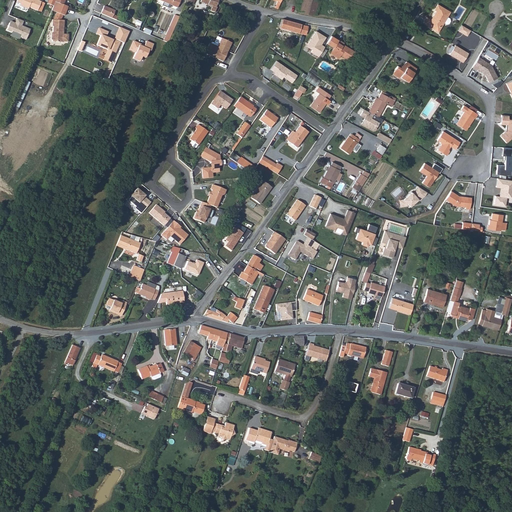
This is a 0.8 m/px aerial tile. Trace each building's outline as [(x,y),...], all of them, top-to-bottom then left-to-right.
[(29,6),(37,9),(41,0),(39,0),(17,0),(16,2),(20,3),(20,5),(29,8),(29,6)] [(58,0),(55,0),(52,8),(63,12),(66,3),(65,2),(58,0)] [(213,10),(216,0),(203,0),(212,4),(210,8),(213,10)] [(301,0),(299,8),(317,12),(319,0),(301,0)] [(100,13),(111,18),(114,10),(111,9),(113,5),(105,2),(100,13)] [(427,26),(435,31),(439,25),(443,24),(444,23),(446,24),(449,24),(450,21),(449,19),(447,17),(450,12),(437,4),(434,10),(436,11),(430,20),(427,26)] [(163,36),(169,38),(179,12),(174,10),(163,36)] [(51,39),(62,39),(62,38),(67,38),(67,31),(62,31),(62,17),(50,17),(50,23),(51,23),(51,29),(50,30),(50,36),(51,37),(51,39)] [(422,23),(427,26),(430,20),(425,17),(422,23)] [(10,21),(6,31),(14,34),(15,33),(21,35),(20,37),(26,40),(31,29),(22,25),(23,22),(16,19),(15,23),(10,21)] [(307,25),(282,19),(280,28),(305,34),(307,25)] [(461,25),(457,31),(466,37),(469,31),(461,25)] [(339,40),(336,38),(334,42),(331,46),(333,48),(331,51),(339,56),(341,53),(350,59),(356,50),(355,49),(346,43),(346,45),(343,43),(345,41),(340,38),(339,40)] [(209,43),(205,54),(223,62),(231,43),(221,39),(218,47),(209,43)] [(455,45),(449,55),(462,63),(468,53),(455,45)] [(416,65),(406,57),(400,65),(397,62),(391,70),(397,74),(399,73),(406,78),(416,65)] [(477,57),(471,67),(475,70),(476,69),(483,73),(487,82),(496,78),(490,64),(477,57)] [(297,73),(276,58),(270,67),(275,70),(274,72),(280,76),(282,74),(292,81),(297,73)] [(315,87),(320,80),(308,72),(304,79),(315,87)] [(20,79),(8,113),(15,116),(28,81),(20,79)] [(312,101),(320,107),(326,99),(329,100),(332,96),(330,95),(332,92),(319,83),(316,88),(320,90),(312,101)] [(298,86),(292,95),(296,98),(302,89),(298,86)] [(228,105),(234,96),(221,87),(215,96),(228,105)] [(396,98),(382,90),(378,98),(376,98),(368,112),(378,117),(385,103),(391,106),(396,98)] [(253,104),(240,95),(233,104),(237,106),(235,110),(236,111),(240,114),(242,113),(243,111),(247,113),(248,112),(251,114),(256,108),(252,105),(253,104)] [(259,117),(271,125),(278,116),(266,107),(259,117)] [(378,117),(368,112),(363,109),(360,115),(364,118),(361,124),(372,129),(375,128),(378,122),(380,123),(382,119),(378,117)] [(472,116),(462,109),(454,122),(464,128),(472,116)] [(506,113),(499,112),(499,121),(505,121),(505,126),(506,126),(506,128),(504,128),(499,133),(505,140),(511,133),(511,116),(506,116),(506,113)] [(210,128),(200,121),(197,125),(198,126),(191,136),(194,137),(192,140),(192,142),(196,145),(198,144),(199,142),(200,142),(210,128)] [(242,136),(250,124),(246,121),(238,133),(242,136)] [(289,140),(298,146),(308,131),(299,124),(289,140)] [(458,140),(441,129),(436,137),(439,140),(439,142),(436,148),(445,153),(448,149),(447,146),(449,144),(454,147),(458,140)] [(359,137),(354,133),(351,131),(349,134),(348,134),(345,138),(344,137),(339,145),(349,152),(352,147),(356,150),(360,144),(357,141),(359,137)] [(381,153),(385,146),(379,142),(375,149),(381,153)] [(207,154),(211,146),(207,144),(202,152),(207,154)] [(511,145),(502,145),(502,153),(504,153),(503,157),(504,157),(504,163),(497,163),(496,172),(511,172),(511,167),(511,149),(511,145)] [(211,146),(207,154),(212,158),(214,158),(214,161),(213,161),(213,163),(204,165),(205,174),(215,173),(214,169),(221,168),(220,162),(222,161),(221,151),(211,146)] [(275,168),(279,161),(264,152),(260,159),(275,168)] [(243,162),(254,170),(257,164),(246,157),(243,162)] [(340,162),(334,160),(331,158),(329,162),(328,162),(322,175),(320,174),(318,179),(321,180),(329,185),(334,176),(337,169),(338,167),(338,166),(340,162)] [(442,167),(433,161),(430,165),(423,160),(418,168),(426,174),(421,181),(429,185),(432,180),(431,180),(432,178),(433,178),(438,171),(439,171),(442,167)] [(358,189),(369,171),(363,168),(361,172),(360,172),(355,180),(352,186),(358,189)] [(20,177),(35,184),(38,177),(23,171),(20,177)] [(253,194),(262,200),(275,183),(266,176),(253,194)] [(505,177),(498,176),(496,185),(502,185),(501,194),(495,193),(494,202),(506,204),(507,195),(511,196),(511,181),(505,181),(505,177)] [(228,187),(214,182),(213,186),(214,187),(209,201),(213,202),(219,204),(223,192),(226,192),(228,187)] [(144,203),(150,196),(146,193),(147,192),(138,185),(132,193),(140,200),(144,203)] [(418,185),(416,188),(425,194),(427,190),(418,185)] [(404,199),(400,200),(402,207),(408,205),(409,204),(411,206),(414,203),(415,203),(419,198),(420,199),(425,194),(416,188),(413,192),(412,191),(404,199)] [(459,194),(451,190),(446,198),(455,204),(466,205),(466,207),(470,208),(472,196),(465,195),(465,196),(463,196),(463,195),(459,194)] [(314,207),(319,196),(313,193),(308,204),(314,207)] [(304,204),(296,198),(285,213),(293,219),(304,204)] [(209,201),(204,199),(200,207),(201,207),(200,210),(198,209),(196,216),(206,220),(213,202),(209,201)] [(166,223),(173,216),(166,210),(167,210),(158,202),(151,210),(166,223)] [(335,213),(330,211),(326,223),(335,226),(336,223),(343,226),(342,229),(346,231),(355,210),(348,207),(344,216),(341,215),(340,217),(334,214),(335,213)] [(490,223),(489,223),(488,226),(501,228),(504,212),(493,211),(492,219),(490,219),(490,223)] [(175,217),(163,232),(169,237),(172,233),(182,242),(190,232),(178,223),(180,221),(175,217)] [(369,225),(367,231),(356,227),(355,231),(358,232),(355,239),(362,242),(361,244),(367,246),(368,244),(370,245),(370,243),(375,245),(377,238),(373,236),(377,228),(369,225)] [(403,243),(406,235),(385,228),(381,240),(386,241),(387,242),(386,245),(384,245),(382,252),(393,256),(395,248),(394,248),(395,244),(396,245),(397,241),(403,243)] [(284,238),(272,230),(270,234),(263,244),(263,246),(273,253),(284,238)] [(131,240),(125,237),(122,246),(127,248),(126,250),(127,251),(131,240)] [(135,242),(131,240),(127,251),(131,252),(135,242)] [(294,241),(287,254),(294,258),(299,250),(310,257),(311,254),(313,255),(315,250),(308,246),(310,243),(304,240),(302,243),(299,242),(298,242),(295,241),(294,241)] [(140,244),(135,242),(131,252),(136,255),(140,244)] [(168,261),(173,263),(180,246),(174,244),(173,243),(171,248),(173,249),(168,261)] [(180,246),(173,263),(181,266),(188,249),(180,246)] [(220,246),(218,251),(218,253),(231,256),(233,249),(224,247),(220,246)] [(252,252),(247,262),(254,267),(254,266),(258,268),(261,263),(257,260),(259,257),(252,252)] [(374,258),(370,257),(366,268),(365,270),(370,271),(371,272),(374,262),(373,262),(374,258)] [(188,261),(184,269),(198,275),(203,263),(196,260),(194,264),(188,261)] [(140,278),(144,267),(133,262),(128,274),(140,278)] [(247,262),(246,262),(242,269),(241,269),(237,275),(250,282),(257,270),(259,271),(259,270),(254,267),(247,262)] [(365,270),(362,280),(367,281),(367,280),(370,271),(365,270)] [(354,277),(346,275),(345,280),(343,281),(337,279),(335,289),(342,291),(341,295),(350,297),(351,292),(352,292),(354,283),(353,283),(354,277)] [(462,281),(455,279),(453,286),(459,288),(462,281)] [(382,295),(385,284),(372,280),(371,282),(367,280),(367,281),(365,288),(369,289),(368,291),(382,295)] [(137,285),(135,290),(151,297),(151,296),(155,297),(159,288),(142,282),(140,287),(137,285)] [(224,285),(221,283),(216,290),(219,292),(224,285)] [(252,307),(263,311),(273,288),(262,284),(252,307)] [(225,297),(230,290),(224,285),(219,292),(225,297)] [(465,320),(469,308),(458,305),(460,302),(455,301),(457,295),(458,296),(460,288),(459,288),(453,286),(446,311),(450,312),(450,313),(451,313),(455,315),(455,314),(458,315),(457,318),(465,320)] [(303,297),(318,304),(323,294),(308,287),(303,297)] [(428,299),(442,304),(446,294),(427,288),(423,300),(427,302),(428,299)] [(166,302),(183,300),(182,289),(164,291),(166,302)] [(235,293),(230,290),(225,297),(228,299),(230,300),(235,293)] [(388,306),(408,312),(412,302),(391,295),(388,306)] [(122,301),(110,296),(107,303),(108,306),(115,309),(118,311),(119,310),(122,312),(127,300),(123,299),(122,301)] [(238,299),(236,298),(235,299),(234,304),(234,305),(240,307),(242,302),(243,298),(240,296),(238,299)] [(291,301),(277,302),(277,310),(281,309),(282,318),(293,317),(291,301)] [(247,311),(249,304),(242,302),(240,307),(239,309),(247,311)] [(203,313),(221,318),(223,313),(213,305),(212,309),(206,307),(203,313)] [(500,315),(507,316),(509,306),(503,305),(500,315)] [(469,306),(469,308),(465,320),(466,320),(467,318),(471,319),(474,308),(469,306)] [(481,323),(480,324),(497,329),(500,318),(492,316),(493,310),(485,307),(485,309),(481,308),(477,322),(481,323)] [(226,316),(228,318),(232,321),(237,315),(230,310),(226,316)] [(320,322),(322,314),(309,310),(307,318),(320,322)] [(208,324),(199,322),(196,330),(206,333),(208,324)] [(208,324),(206,333),(205,336),(212,338),(215,327),(208,324)] [(177,342),(175,327),(164,328),(166,344),(177,342)] [(215,327),(212,338),(215,339),(214,342),(223,345),(227,331),(215,327)] [(227,331),(223,345),(221,348),(232,351),(234,344),(240,345),(243,335),(227,331)] [(303,334),(293,335),(295,344),(304,345),(303,334)] [(182,351),(183,351),(193,357),(200,345),(190,339),(182,351)] [(345,345),(341,344),(339,355),(343,356),(344,351),(348,352),(347,353),(363,356),(365,346),(350,342),(350,343),(346,342),(345,345)] [(308,343),(304,360),(308,361),(310,356),(325,361),(328,351),(313,346),(312,345),(308,343)] [(73,344),(67,356),(75,359),(80,347),(73,344)] [(392,350),(384,348),(380,363),(387,365),(392,350)] [(221,350),(218,359),(228,362),(231,353),(221,350)] [(98,363),(113,369),(113,368),(117,360),(117,359),(102,353),(101,355),(96,353),(93,361),(98,363)] [(256,356),(257,355),(253,353),(249,365),(263,370),(267,360),(262,358),(256,356)] [(211,356),(209,364),(211,364),(216,366),(218,359),(211,356)] [(277,359),(274,370),(285,374),(283,381),(282,380),(279,389),(286,391),(289,382),(288,382),(290,376),(291,377),(295,365),(277,359)] [(153,379),(159,376),(160,375),(159,372),(163,370),(160,361),(156,363),(156,362),(147,366),(146,364),(137,368),(141,378),(150,375),(151,378),(153,379)] [(445,377),(448,368),(442,366),(441,368),(429,364),(426,374),(444,379),(444,378),(445,379),(446,377),(445,377)] [(180,373),(186,376),(189,370),(184,367),(180,373)] [(386,371),(376,368),(375,368),(370,367),(368,374),(373,376),(370,390),(380,393),(386,371)] [(249,375),(243,372),(238,387),(244,389),(249,375)] [(184,381),(181,392),(186,394),(191,380),(188,379),(184,381)] [(395,391),(408,395),(411,384),(398,381),(395,391)] [(146,396),(159,402),(162,396),(149,390),(146,396)] [(429,403),(443,406),(446,395),(433,391),(429,403)] [(194,397),(186,394),(182,406),(191,409),(191,408),(200,411),(203,402),(194,398),(194,397)] [(158,407),(148,403),(146,405),(144,404),(141,411),(146,413),(146,414),(154,417),(158,407)] [(206,414),(201,429),(209,432),(210,429),(213,421),(214,417),(206,414)] [(216,422),(213,431),(218,432),(217,435),(220,435),(222,439),(225,437),(229,438),(230,435),(234,432),(232,427),(233,423),(224,421),(223,424),(222,426),(220,426),(221,424),(216,422)] [(269,449),(272,437),(269,436),(271,430),(260,426),(259,428),(258,427),(257,429),(249,426),(245,438),(253,441),(254,438),(261,440),(261,441),(265,443),(264,447),(269,449)] [(413,430),(405,428),(401,440),(409,443),(413,430)] [(279,446),(288,449),(289,448),(293,450),(296,441),(291,439),(291,440),(274,434),(272,437),(269,449),(268,450),(273,451),(277,453),(279,446)] [(391,436),(384,434),(382,442),(389,443),(391,436)] [(423,463),(426,452),(416,449),(417,448),(409,446),(406,455),(406,459),(407,460),(409,460),(411,457),(419,460),(418,462),(423,463)] [(321,457),(315,454),(310,453),(307,460),(318,464),(321,457)]
